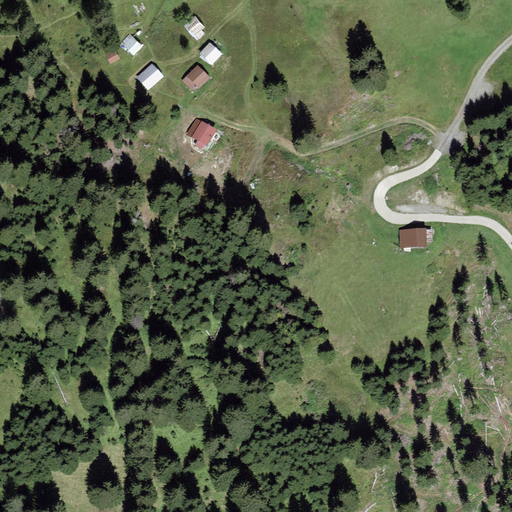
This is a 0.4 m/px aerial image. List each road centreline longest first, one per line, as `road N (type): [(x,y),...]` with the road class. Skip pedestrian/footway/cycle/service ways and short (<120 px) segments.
road 1 (track): [(445,134),(434,154),(369,194),(378,212),(397,221),(478,220),(511,249)]
road 2 (track): [(255,125),(285,143),(391,118),(445,134)]
road 3 (track): [(255,125),(240,87),(248,60),(244,0)]
road 4 (track): [(445,134),(482,59),(511,32)]
